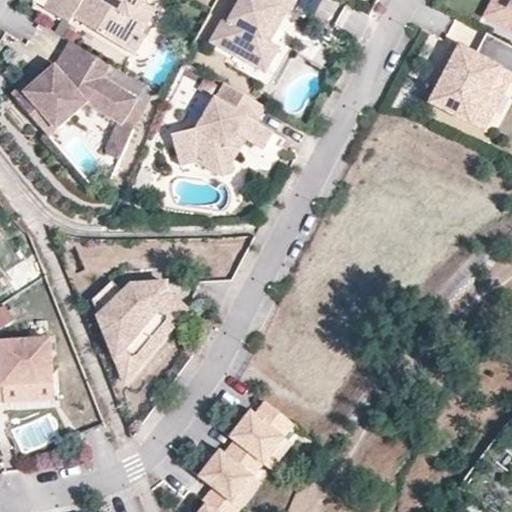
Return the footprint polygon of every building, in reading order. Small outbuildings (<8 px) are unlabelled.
[(50,0),(47,6),(71,21),(75,15),(124,45),(135,28),(132,15),(141,0),(50,0)] [(237,0),(216,38),(267,67),(280,43),(264,33),(280,6),(289,11),(289,10),(294,0),(237,0)] [(511,0),(493,0),(488,11),(511,23),(511,0)] [(148,35),(135,28),(124,45),(137,53),(148,35)] [(511,41),(488,29),(477,50),(455,38),(444,59),(451,62),(442,79),(432,98),(472,119),(491,83),(504,90),(511,74),(511,41)] [(112,64),(73,40),(58,66),(21,101),(55,135),(91,100),(135,126),(149,104),(105,77),(112,64)] [(442,79),(451,62),(444,59),(435,76),(442,79)] [(21,101),(58,66),(53,61),(17,95),(21,101)] [(267,106),(227,83),(200,129),(175,136),(182,165),(198,161),(226,176),(233,174),(237,167),(235,160),(240,151),(230,146),(238,133),(248,138),(264,148),(274,131),(258,121),(267,106)] [(485,126),(504,90),(491,83),(472,119),(485,126)] [(189,306),(172,292),(170,292),(138,292),(138,279),(134,279),(126,288),(113,277),(96,298),(125,372),(171,316),(177,321),(189,306)] [(170,292),(170,280),(138,279),(138,292),(170,292)] [(0,327),(13,321),(5,306),(0,309),(0,327)] [(128,381),(177,321),(171,316),(125,372),(128,381)] [(56,379),(53,336),(2,340),(3,356),(0,356),(0,396),(7,396),(6,382),(56,379)] [(211,502),(203,511),(241,511),(245,507),(237,501),(299,422),(269,399),(260,411),(256,408),(234,435),(238,438),(228,451),(225,448),(204,475),(218,485),(207,499),(211,502)]
